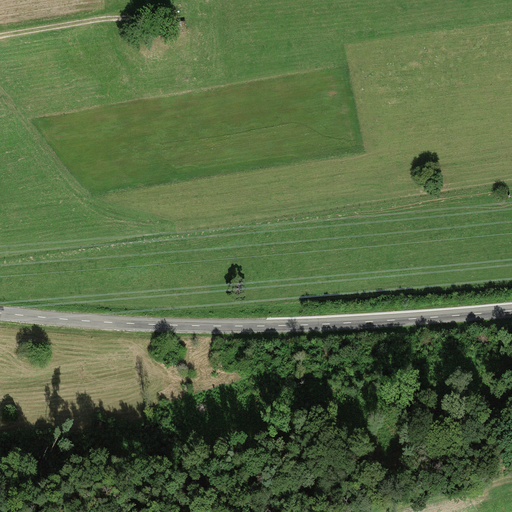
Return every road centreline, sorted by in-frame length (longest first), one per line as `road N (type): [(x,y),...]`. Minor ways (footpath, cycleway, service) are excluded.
road 1 (track): [(0,255),(511,183)]
road 2 (tertiary): [(0,313),(127,326),(349,326),(511,313)]
road 3 (track): [(182,228),(84,197),(0,99)]
road 4 (track): [(150,12),(0,35)]
road 5 (track): [(386,511),(511,481)]
